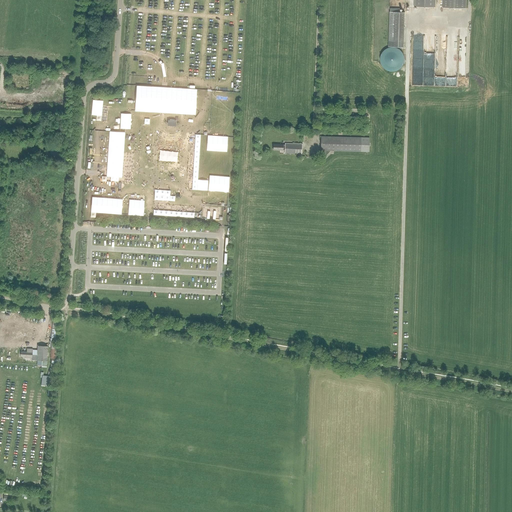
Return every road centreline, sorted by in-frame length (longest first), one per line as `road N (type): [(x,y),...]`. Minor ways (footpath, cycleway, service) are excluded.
road 1 (track): [(65,308),(511,391)]
road 2 (unclassified): [(66,304),(83,94),(115,72),(120,0)]
road 3 (track): [(50,511),(66,304)]
